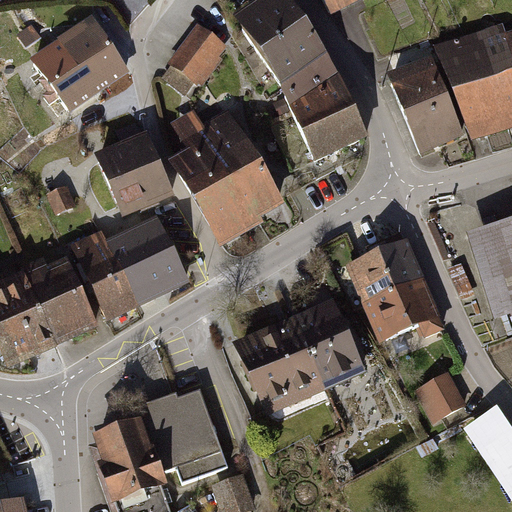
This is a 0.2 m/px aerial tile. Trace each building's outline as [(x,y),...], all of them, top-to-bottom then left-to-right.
[(321,0),(335,21),(369,0),(321,0)] [(317,45),(286,1),(243,30),(264,61),(283,89),(326,59),(317,45)] [(127,70),(94,23),(63,44),(96,92),(127,70)] [(160,81),(186,100),(225,48),(199,29),(160,81)] [(498,35),(440,54),(443,60),(467,135),(472,148),(511,135),(511,43),(502,47),(498,35)] [(34,64),(67,112),(96,92),(63,44),(34,64)] [(314,163),(366,139),(338,79),(326,59),(283,89),(281,90),(314,163)] [(443,60),(393,81),(423,154),(467,135),(443,60)] [(204,131),(253,217),(278,203),(228,118),(204,131)] [(204,131),(184,143),(198,167),(181,176),(216,238),(253,217),(204,131)] [(149,140),(98,162),(122,219),(173,196),(149,140)] [(66,190),(49,197),(57,214),(74,207),(66,190)] [(158,223),(108,247),(136,305),(186,281),(158,223)] [(511,226),(470,240),(495,323),(511,318),(511,226)] [(105,240),(75,255),(106,319),(136,305),(108,247),(105,240)] [(404,243),(343,269),(359,308),(422,280),(404,243)] [(96,326),(69,268),(47,278),(43,269),(25,277),(26,279),(55,344),(96,326)] [(55,344),(26,279),(0,291),(0,349),(7,365),(55,344)] [(423,342),(445,333),(422,280),(359,308),(376,347),(418,329),(423,342)] [(364,376),(331,302),(289,321),(322,395),(364,376)] [(230,348),(262,422),(322,395),(289,321),(230,348)] [(446,374),(411,393),(431,426),(465,407),(446,374)] [(120,433),(97,441),(107,468),(103,469),(118,511),(169,511),(161,489),(163,489),(159,477),(177,471),(183,485),(229,469),(200,393),(156,409),(160,420),(152,423),(120,433)] [(511,433),(496,408),(461,430),(510,505),(511,503),(511,433)] [(253,511),(241,476),(208,487),(217,511),(253,511)]
